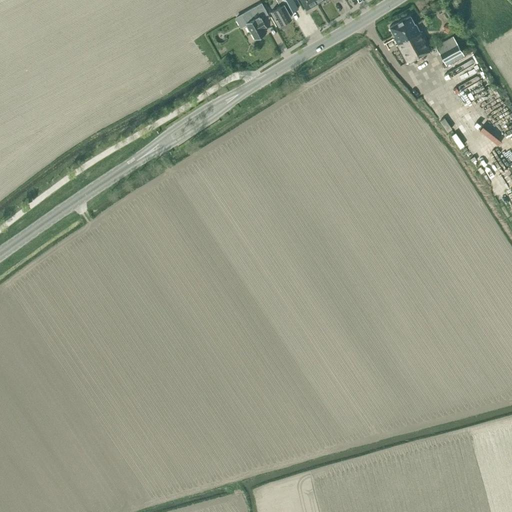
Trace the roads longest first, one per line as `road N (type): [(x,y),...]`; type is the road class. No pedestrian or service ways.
road 1 (primary): [(0,254),(162,143)]
road 2 (primary): [(257,83),(394,0)]
